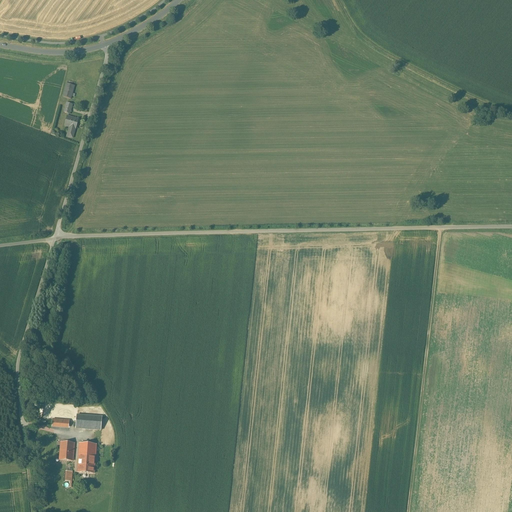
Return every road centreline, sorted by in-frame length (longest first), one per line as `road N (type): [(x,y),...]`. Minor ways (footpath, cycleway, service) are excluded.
road 1 (unclassified): [(56,238),(511,226)]
road 2 (track): [(407,511),(439,227)]
road 3 (track): [(339,0),(370,43),(511,110)]
road 4 (unclassified): [(56,238),(111,42)]
